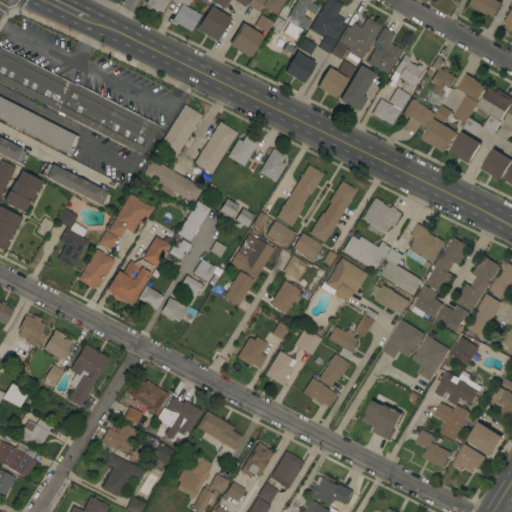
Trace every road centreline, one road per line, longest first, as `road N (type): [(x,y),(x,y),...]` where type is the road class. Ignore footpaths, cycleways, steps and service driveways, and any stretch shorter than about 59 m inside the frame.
road 1 (residential): [(0,274),(468,511)]
road 2 (tertiary): [(86,18),(511,224)]
road 3 (residential): [(138,346),(35,511)]
road 4 (residential): [(395,0),(511,64)]
